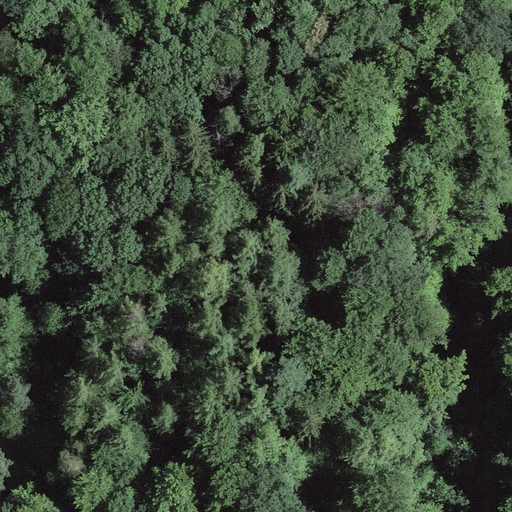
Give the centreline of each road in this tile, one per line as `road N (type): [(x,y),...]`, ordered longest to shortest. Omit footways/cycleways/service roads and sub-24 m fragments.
road 1 (track): [(130,0),(56,46),(0,57)]
road 2 (track): [(96,511),(90,489),(67,465),(0,440)]
